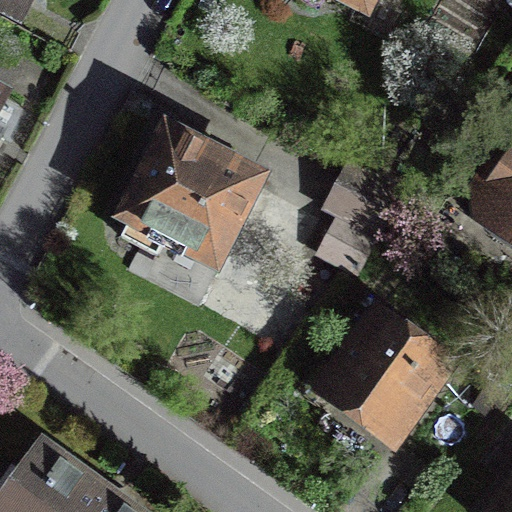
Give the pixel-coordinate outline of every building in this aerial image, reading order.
[(31,0),(0,0),(0,12),(20,23),(31,0)] [(306,0),(314,4),(319,0),(348,0),(366,9),(371,0),(306,0)] [(216,264),(260,178),(228,162),(231,157),(201,142),(199,146),(168,130),(124,217),(131,220),(122,238),(157,255),(166,238),(216,264)] [(511,147),(479,193),(446,198),(432,218),(437,251),(466,271),(500,267),(511,276),(511,147)] [(402,192),(349,164),(325,207),(340,215),(378,236),(402,192)] [(378,236),(340,215),(319,255),(357,275),(378,236)] [(404,445),(462,347),(371,292),(312,390),(404,445)] [(0,511),(128,511),(111,500),(37,447),(0,498),(0,511)] [(511,511),(511,478),(488,511),(511,511)]
